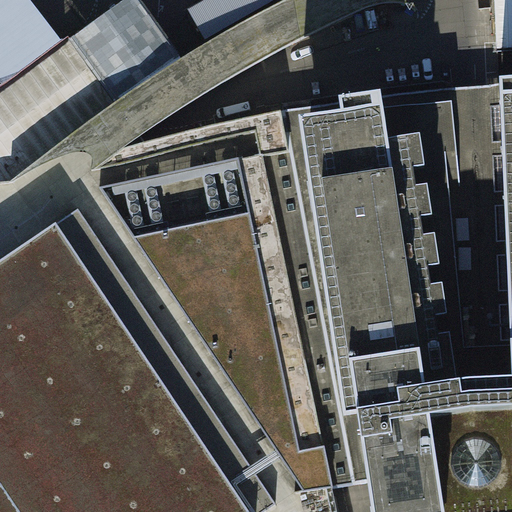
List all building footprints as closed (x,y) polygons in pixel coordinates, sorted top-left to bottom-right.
[(37,0),(0,0),(0,79),(3,84),(65,38),(37,0)] [(210,0),(191,12),(203,34),(263,0),(210,0)] [(242,38),(249,44),(256,49),(264,53),(272,56),(280,59),(288,61),(296,62),(304,62),(312,61),(374,51),(444,40),(471,38),(511,36),(511,0),(229,0),(242,28),(241,28),(241,29),(240,30),(240,31),(240,32),(240,33),(240,34),(240,35),(241,36),(241,37),(242,38)] [(331,368),(353,486),(369,483),(373,508),(373,511),(511,511),(511,368),(511,356),(510,347),(467,349),(460,349),(459,343),(439,155),(445,154),(445,152),(444,152),(442,132),(443,132),(441,108),(456,106),(455,102),(454,89),(428,92),(386,97),(375,99),(283,113),(331,368)] [(511,99),(500,100),(503,148),(501,149),(502,152),(503,153),(505,197),(504,199),(504,201),(505,202),(507,247),(506,248),(506,251),(507,252),(509,296),(508,297),(508,300),(509,301),(511,346),(510,347),(511,356),(511,368),(511,99)] [(0,511),(336,511),(332,489),(353,486),(331,368),(283,113),(209,128),(146,144),(118,104),(97,119),(76,135),(55,150),(34,166),(13,183),(0,193),(0,511)]
